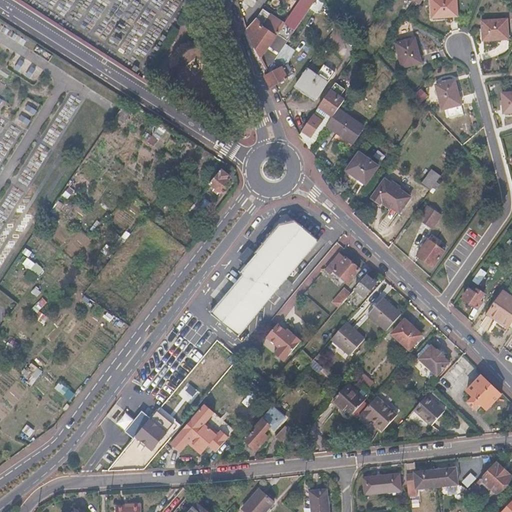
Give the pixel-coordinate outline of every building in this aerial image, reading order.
[(255,20),(246,29),(266,71),(275,58),(315,0),(300,0),(284,24),(262,9),(255,20)] [(456,0),(432,0),(433,18),(457,17),(456,0)] [(506,20),(482,22),(484,41),(508,40),(506,20)] [(195,72),(211,55),(191,37),(176,54),(195,72)] [(415,38),(396,43),(403,68),(421,63),(415,38)] [(275,58),(266,71),(263,75),(270,88),(287,79),(283,71),(287,69),(285,66),(282,63),(275,58)] [(321,69),(311,62),(306,69),(317,76),(321,69)] [(317,76),(306,69),(295,85),(301,89),(300,91),(308,96),(309,95),(316,99),(334,73),(324,65),(321,69),(317,76)] [(456,80),(437,84),(442,110),(461,105),(456,80)] [(345,90),(335,83),(300,133),(305,136),(309,139),(313,134),(315,131),(327,114),(333,118),(339,109),(344,101),(340,98),(345,90)] [(511,93),(501,95),(503,114),(511,113),(511,93)] [(339,109),(333,118),(327,126),(340,136),(351,144),(353,145),(362,132),(361,131),(364,127),(339,109)] [(165,128),(158,139),(194,162),(201,151),(165,128)] [(340,136),(337,140),(347,150),(351,144),(340,136)] [(378,168),(359,154),(347,170),(346,169),(342,175),(345,179),(347,176),(356,183),(359,179),(366,185),(378,168)] [(440,176),(431,169),(421,184),(430,190),(440,176)] [(228,176),(221,170),(209,184),(216,191),(215,193),(217,195),(219,192),(220,193),(229,181),(226,179),(228,176)] [(384,180),(371,198),(372,201),(379,206),(382,202),(390,208),(399,214),(410,199),(398,190),(399,188),(389,180),(388,183),(384,180)] [(424,208),(416,219),(433,231),(442,220),(424,208)] [(297,221),(281,224),(255,254),(256,255),(240,274),(242,276),(211,313),(240,336),(320,240),(297,221)] [(424,246),(422,249),(417,256),(433,267),(445,251),(438,246),(440,244),(437,242),(435,244),(429,240),(424,246)] [(345,258),(339,253),(326,268),(332,274),(334,271),(348,283),(360,269),(346,257),(345,258)] [(23,256),(19,260),(30,270),(34,266),(23,256)] [(486,273),(480,269),(472,280),(478,284),(479,283),(486,273)] [(377,283),(367,275),(356,288),(360,291),(365,296),(377,283)] [(466,288),(468,290),(462,299),(477,310),(482,303),(479,301),(484,294),(478,290),(481,284),(479,283),(478,284),(472,280),(466,288)] [(350,295),(344,289),(332,301),(339,308),(342,304),(350,295)] [(352,292),(350,295),(342,304),(347,307),(355,298),(355,297),(352,295),(354,293),(352,292)] [(511,322),(511,297),(503,292),(487,314),(496,320),(497,319),(509,327),(511,322)] [(279,311),(284,316),(296,303),(291,298),(279,311)] [(401,315),(383,299),(369,315),(387,331),(401,315)] [(423,335),(406,320),(392,334),(410,350),(415,345),(417,346),(422,341),(420,339),(423,335)] [(364,340),(346,323),(332,339),(350,355),(364,340)] [(277,324),(266,337),(279,347),(274,353),(283,361),(301,340),(293,334),(291,336),(277,324)] [(431,346),(418,360),(436,376),(448,362),(444,358),(445,357),(438,351),(437,352),(431,346)] [(248,377),(247,378),(264,392),(271,385),(249,366),(244,372),(248,377)] [(365,376),(360,381),(368,388),(373,383),(365,376)] [(468,394),(469,394),(473,398),(468,404),(471,407),(469,409),(472,411),(473,409),(476,411),(481,405),(487,411),(489,409),(488,408),(492,403),(493,404),(495,402),(495,401),(500,395),(501,396),(502,394),(493,386),(492,387),(489,385),(490,384),(482,376),(480,378),(481,379),(476,384),(475,383),(473,386),(474,386),(469,391),(467,393),(468,394)] [(364,401),(346,385),(333,400),(344,411),(347,408),(353,414),(364,401)] [(381,392),(377,396),(364,411),(374,420),(376,418),(387,427),(401,411),(381,392)] [(428,393),(419,403),(415,408),(432,424),(446,410),(428,393)] [(127,410),(118,402),(108,417),(118,423),(137,436),(152,417),(145,410),(137,418),(127,410)] [(211,410),(204,404),(170,443),(177,450),(211,410)] [(278,413),(271,407),(264,415),(271,421),(278,413)] [(234,429),(211,410),(177,450),(180,452),(187,443),(189,441),(202,451),(207,444),(215,450),(234,429)] [(256,424),(257,425),(245,440),(253,447),(257,443),(260,445),(268,435),(265,432),(273,422),(271,421),(264,415),(256,424)] [(170,432),(152,417),(137,436),(155,451),(170,432)] [(296,432),(287,423),(277,434),(287,442),(296,432)] [(189,441),(187,443),(200,454),(202,451),(189,441)] [(511,477),(496,462),(474,486),(477,489),(481,485),(480,484),(483,481),(496,494),(511,477)] [(456,468),(435,470),(437,486),(457,484),(456,468)] [(435,470),(415,472),(416,479),(407,480),(409,496),(418,495),(417,489),(437,486),(435,470)] [(364,476),(362,476),(364,494),(366,494),(366,493),(400,489),(400,490),(402,490),(400,472),(399,472),(399,473),(364,477),(364,476)] [(262,511),(272,501),(258,488),(241,507),(246,511),(262,511)] [(309,492),(311,491),(313,511),(327,511),(325,490),(327,490),(327,488),(309,489),(309,492)] [(470,490),(458,503),(467,511),(473,505),(467,500),(473,493),(470,490)] [(511,511),(511,502),(502,511),(511,511)] [(130,505),(114,506),(114,511),(141,511),(140,503),(130,503),(130,505)] [(205,511),(194,503),(187,511),(205,511)]
